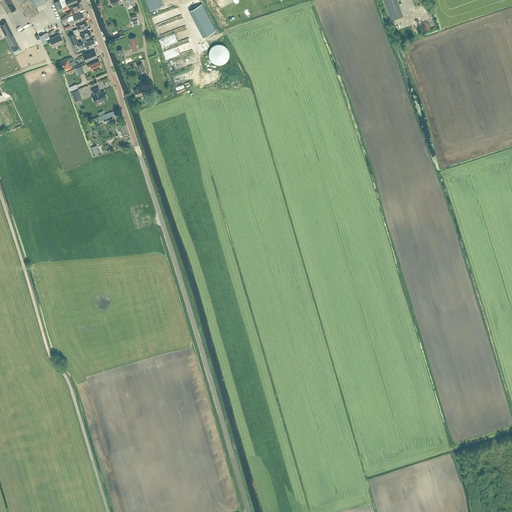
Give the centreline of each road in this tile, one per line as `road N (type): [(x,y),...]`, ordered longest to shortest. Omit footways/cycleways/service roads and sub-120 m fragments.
road 1 (tertiary): [(247,511),(159,213),(84,0)]
road 2 (track): [(107,511),(0,193)]
